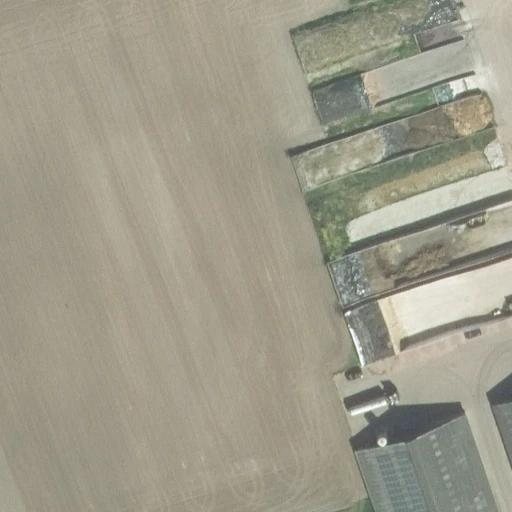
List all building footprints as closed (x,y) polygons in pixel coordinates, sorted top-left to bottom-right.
[(317,90),(322,102),(334,97),(334,98),(391,76),(386,64),(317,90)] [(396,242),(331,257),(342,306),(368,300),(358,256),(363,255),(367,272),(376,270),(374,264),(384,262),(381,247),(397,243),(396,242)] [(511,255),(347,308),(365,363),(416,347),(419,358),(511,328),(511,317),(510,310),(511,309),(511,255)] [(511,395),(493,402),(511,458),(511,395)] [(498,511),(464,411),(357,448),(378,511),(498,511)] [(357,440),(396,433),(394,424),(406,422),(405,413),(354,422),(357,440)]
